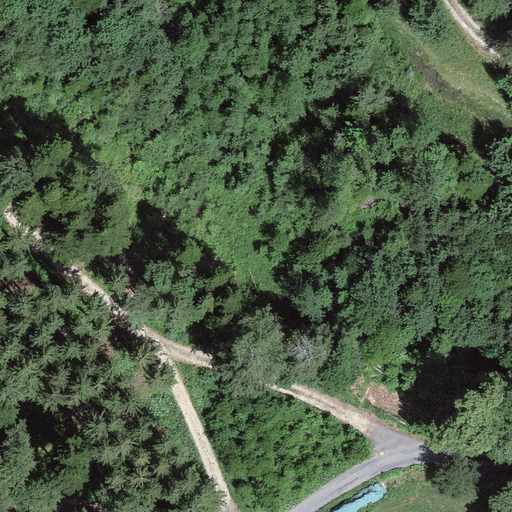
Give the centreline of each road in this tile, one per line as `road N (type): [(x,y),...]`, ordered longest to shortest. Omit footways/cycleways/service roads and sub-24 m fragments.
road 1 (track): [(0,205),(144,337),(299,393),(410,451)]
road 2 (track): [(300,511),(410,451),(511,463)]
road 3 (track): [(144,337),(171,375),(230,511)]
